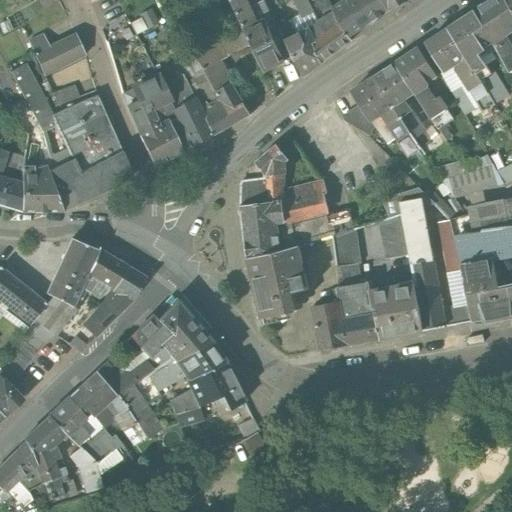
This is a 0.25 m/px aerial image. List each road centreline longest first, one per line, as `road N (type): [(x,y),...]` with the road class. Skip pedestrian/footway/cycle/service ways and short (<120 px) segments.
road 1 (residential): [(182,267),(243,332),(273,390),(511,351)]
road 2 (residential): [(177,260),(280,113),(447,0)]
road 3 (residential): [(177,260),(72,0)]
road 4 (residential): [(182,267),(0,445)]
road 5 (residential): [(177,260),(116,233),(0,216)]
